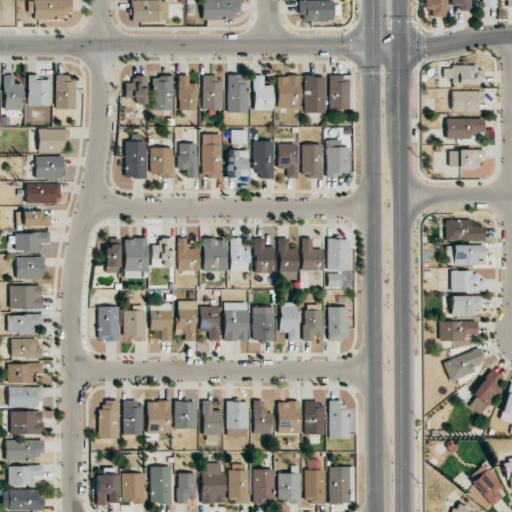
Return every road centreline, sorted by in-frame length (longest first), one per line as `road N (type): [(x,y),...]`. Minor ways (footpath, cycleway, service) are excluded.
road 1 (residential): [(73,511),(74,285),(101,135),(102,0)]
road 2 (secondary): [(369,0),(375,511)]
road 3 (secondary): [(404,511),(401,0)]
road 4 (tertiary): [(0,45),(370,45)]
road 5 (residential): [(72,372),(374,372)]
road 6 (residential): [(90,205),(372,207)]
